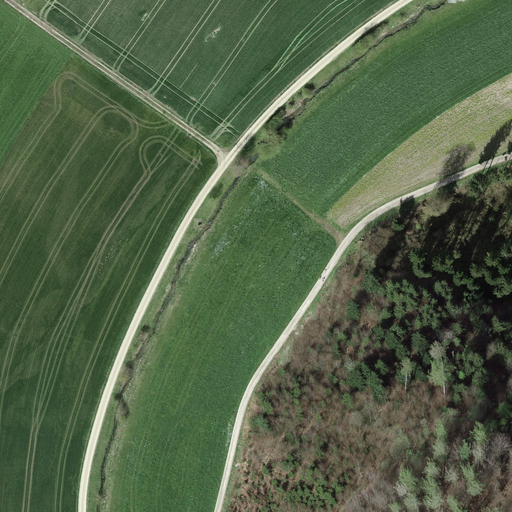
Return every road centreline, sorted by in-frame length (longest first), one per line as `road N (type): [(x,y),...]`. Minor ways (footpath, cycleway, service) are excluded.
road 1 (track): [(406,0),(311,69),(226,159),(157,277),(103,401),(84,511)]
road 2 (track): [(222,511),(251,397),(344,244),(385,208),(511,155)]
road 3 (track): [(226,159),(6,0)]
